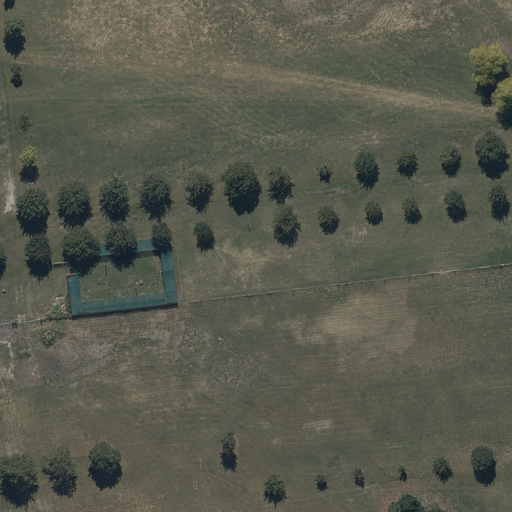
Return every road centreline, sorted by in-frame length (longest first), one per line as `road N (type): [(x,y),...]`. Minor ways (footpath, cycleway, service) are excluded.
road 1 (track): [(511,422),(0,483)]
road 2 (track): [(0,228),(511,172)]
road 3 (track): [(0,185),(41,511)]
